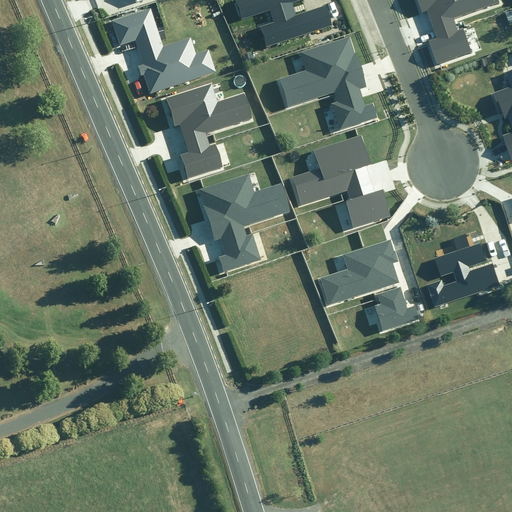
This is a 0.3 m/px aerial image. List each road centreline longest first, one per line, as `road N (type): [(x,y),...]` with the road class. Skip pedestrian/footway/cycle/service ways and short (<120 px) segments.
road 1 (tertiary): [(251,511),(192,332),(51,0)]
road 2 (residential): [(376,0),(444,163)]
